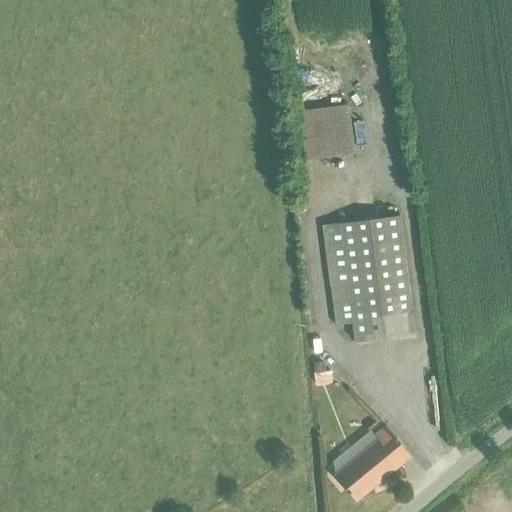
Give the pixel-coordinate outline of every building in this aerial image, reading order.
[(294,110),(300,159),(354,153),(347,94),(321,97),(322,107),(294,110)] [(401,215),(324,224),(336,325),(353,322),(355,342),(416,334),(401,215)] [(327,361),(314,362),(316,384),(332,383),(332,371),(327,370),(327,361)] [(357,501),(413,456),(387,424),(375,434),(371,430),(328,465),(357,501)] [(468,481),(479,501),(492,494),(481,474),(468,481)]
